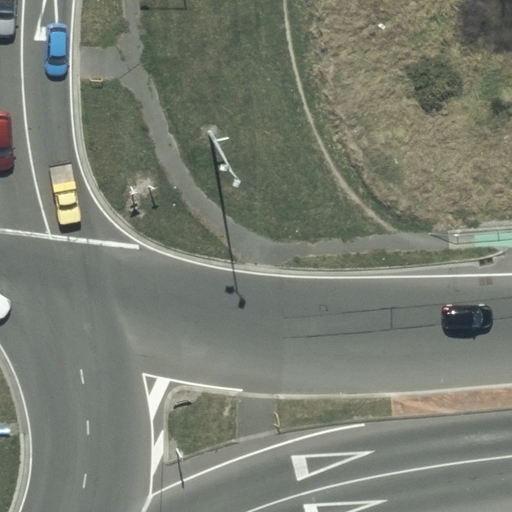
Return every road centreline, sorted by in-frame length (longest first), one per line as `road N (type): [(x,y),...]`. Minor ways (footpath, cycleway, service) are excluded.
road 1 (secondary): [(50,324),(511,316)]
road 2 (secondary): [(511,448),(296,479),(202,511)]
road 3 (trunk): [(24,0),(17,61),(40,309)]
road 4 (trunk): [(50,324),(73,373),(85,427),(76,511)]
